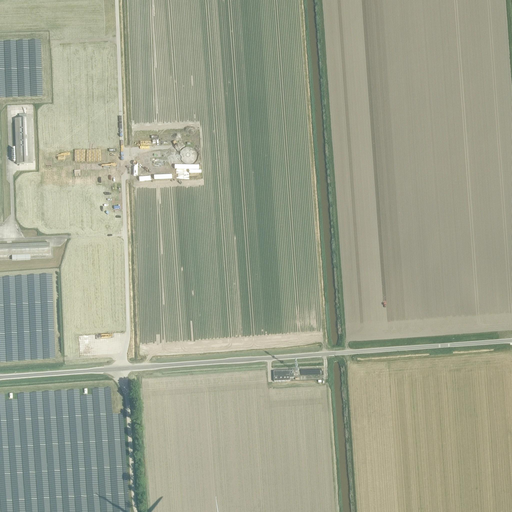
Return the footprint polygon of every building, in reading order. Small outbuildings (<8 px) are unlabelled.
[(15,114),(15,111),(22,111),(22,105),(14,105),(14,108),(8,108),(8,114),(15,114)] [(15,119),(17,165),(32,164),(30,119),(15,119)] [(0,245),(0,256),(49,254),(49,244),(0,245)] [(274,382),(290,381),(290,378),(294,378),(293,371),(274,372),(274,382)] [(6,485),(17,484),(16,482),(17,478),(18,472),(15,472),(14,480),(14,481),(12,481),(12,483),(10,482),(9,479),(0,478),(2,477),(0,477),(0,488),(5,488),(6,485)]
